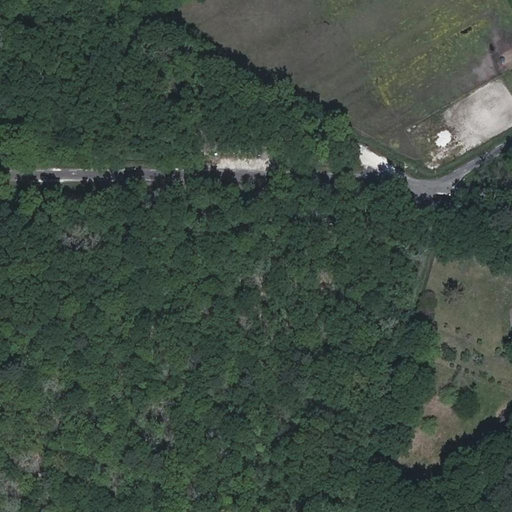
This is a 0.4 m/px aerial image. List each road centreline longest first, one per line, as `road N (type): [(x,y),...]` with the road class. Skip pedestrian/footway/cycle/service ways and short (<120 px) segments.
road 1 (unclassified): [(0,175),(159,171),(450,183)]
road 2 (track): [(0,127),(375,160)]
road 3 (residential): [(450,183),(356,511)]
road 4 (track): [(408,181),(120,0)]
